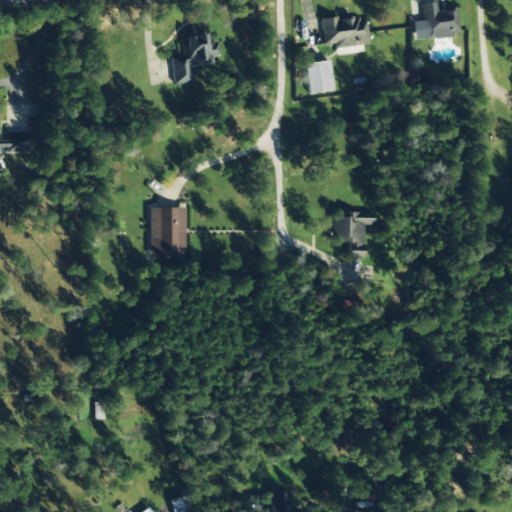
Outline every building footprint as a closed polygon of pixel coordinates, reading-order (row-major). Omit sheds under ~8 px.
[(457,32),(455,10),(435,11),(434,3),(420,4),(421,21),(410,22),(412,41),(450,38),(449,32),(457,32)] [(366,45),(364,16),(319,21),(322,46),(332,45),(332,48),(366,45)] [(186,67),(210,64),(210,58),(218,56),(215,41),(205,42),(204,35),(179,38),(181,54),(168,56),(172,85),(188,83),(186,67)] [(303,64),(305,93),(330,91),(327,62),(303,64)] [(3,132),(2,152),(31,153),(32,133),(3,132)] [(147,209),(148,257),(182,257),(181,208),(147,209)] [(346,259),(361,260),(361,225),(371,225),(371,213),(342,213),(342,217),(329,217),(328,241),(346,241),(346,259)] [(373,500),(373,479),(353,479),(353,500),(373,500)] [(248,511),(286,511),(285,494),(247,496),(248,511)] [(169,500),(171,511),(189,511),(186,496),(169,500)]
